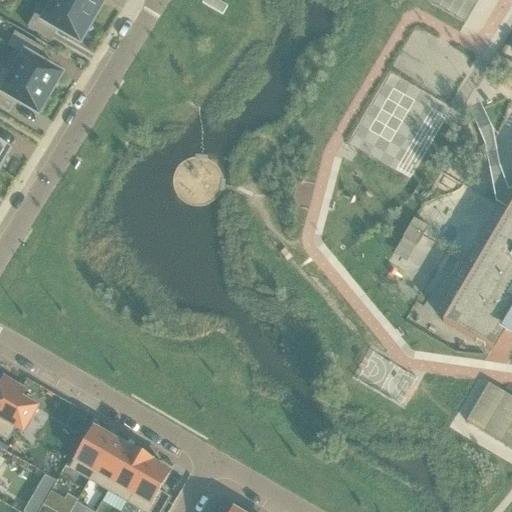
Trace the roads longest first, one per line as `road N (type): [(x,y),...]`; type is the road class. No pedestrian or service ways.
road 1 (residential): [(158,0),(0,260)]
road 2 (residential): [(0,336),(211,460)]
